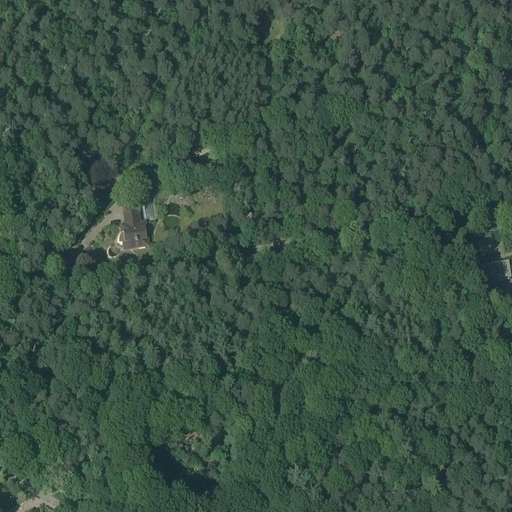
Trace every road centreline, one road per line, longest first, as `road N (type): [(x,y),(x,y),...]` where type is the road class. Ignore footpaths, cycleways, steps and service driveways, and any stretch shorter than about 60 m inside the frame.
road 1 (unclassified): [(0,295),(511,210)]
road 2 (track): [(465,218),(445,268),(446,296),(477,399),(511,473)]
road 3 (track): [(511,70),(273,127)]
road 4 (track): [(306,362),(417,395),(493,436)]
road 5 (track): [(58,393),(260,388)]
road 6 (track): [(273,127),(92,185)]
road 7 (track): [(445,268),(390,313),(299,366)]
road 8 (track): [(32,31),(92,185)]
